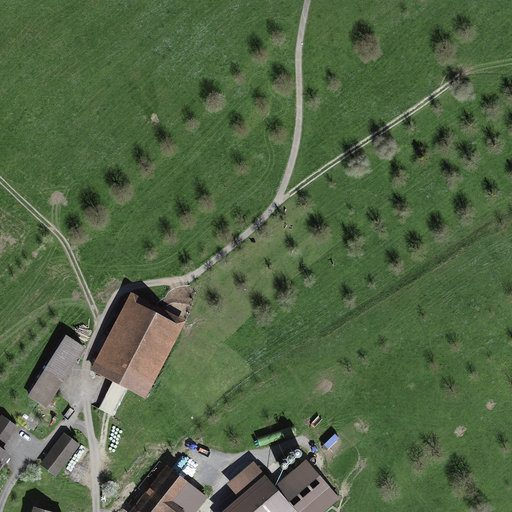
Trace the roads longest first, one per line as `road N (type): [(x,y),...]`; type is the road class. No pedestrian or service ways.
road 1 (track): [(308,0),(294,57),(296,141),(276,207),(189,278),(118,293)]
road 2 (track): [(456,78),(276,207)]
road 3 (track): [(0,179),(64,241),(102,323)]
